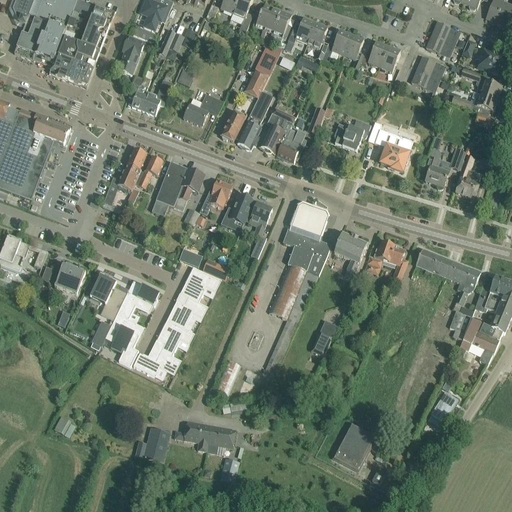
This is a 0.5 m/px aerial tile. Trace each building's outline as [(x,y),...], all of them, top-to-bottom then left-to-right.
[(35,0),(17,0),(13,11),(19,25),(22,19),(27,21),(29,17),(35,0)] [(78,1),(73,0),(42,0),(35,19),(48,24),(43,37),(33,63),(52,70),(71,20),(78,1)] [(205,7),(207,0),(178,0),(178,1),(181,2),(181,0),(187,0),(186,4),(189,5),(191,1),(196,3),(194,7),(197,9),(198,4),(205,7)] [(225,0),(221,11),(233,16),(239,0),(225,0)] [(249,0),(239,0),(233,16),(245,21),(253,2),(249,0)] [(477,11),(481,0),(467,0),(465,6),(469,8),(469,9),(470,11),(473,13),(475,12),(476,11),(477,11)] [(486,21),(495,24),(503,4),(494,0),(493,0),(491,5),(489,4),(487,9),(490,10),(486,21)] [(166,9),(156,5),(147,1),(141,16),(148,19),(144,29),(156,33),(159,24),(161,25),(167,11),(171,12),(174,5),(169,3),(166,9)] [(495,24),(504,28),(511,8),(511,7),(503,4),(495,24)] [(92,20),(96,9),(86,5),(81,16),(92,20)] [(206,20),(213,23),(219,10),(212,7),(206,20)] [(256,30),(263,33),(264,33),(273,9),(267,7),(264,15),(262,14),(261,16),(258,15),(254,25),(257,26),(256,30)] [(115,16),(96,9),(92,20),(80,52),(77,51),(78,56),(78,58),(96,65),(115,16)] [(264,33),(263,33),(261,38),(265,39),(267,34),(272,36),(269,41),(273,42),(275,37),(284,14),(273,9),(264,33)] [(292,17),(284,14),(275,37),(282,40),(284,37),(287,39),(291,29),(288,27),(292,17)] [(33,63),(43,37),(48,24),(35,19),(29,17),(27,21),(22,19),(19,25),(25,27),(14,56),(33,63)] [(49,76),(59,80),(80,23),(71,20),(52,70),(49,76)] [(308,47),(316,27),(312,25),(313,23),(305,20),(304,22),(300,31),(295,41),(308,47)] [(68,83),(78,58),(78,56),(78,55),(78,54),(77,54),(77,53),(77,52),(77,51),(74,50),(83,25),(80,23),(59,80),(68,83)] [(239,35),(245,37),(250,25),(244,23),(239,35)] [(438,26),(433,38),(455,48),(461,35),(437,25),(438,26)] [(320,52),(328,32),(326,31),(326,30),(325,28),(323,28),(322,28),(320,29),(316,27),(308,47),(320,52)] [(133,37),(142,41),(157,47),(160,38),(136,29),(133,37)] [(187,30),(183,39),(193,44),(197,35),(187,30)] [(166,59),(176,36),(169,33),(158,56),(159,57),(158,59),(164,62),(166,59)] [(328,47),(327,48),(325,55),(325,56),(322,63),(327,65),(332,53),(344,58),(352,39),(340,34),(333,49),(328,47)] [(178,55),(184,40),(176,36),(166,59),(174,63),(177,55),(178,55)] [(119,73),(128,76),(132,78),(144,46),(137,44),(138,42),(129,38),(123,53),(126,55),(119,73)] [(455,48),(433,38),(428,51),(427,50),(426,51),(450,60),(455,48)] [(352,39),(344,58),(355,63),(351,72),(357,74),(361,65),(356,63),(364,44),(352,39)] [(460,42),(458,48),(464,51),(467,45),(460,42)] [(470,60),(477,45),(469,42),(462,57),(470,60)] [(255,72),(244,94),(258,101),(261,95),(280,56),(282,51),(265,45),(263,48),(266,50),(255,72)] [(368,65),(380,70),(388,50),(376,45),(368,65)] [(388,50),(380,70),(392,75),(400,55),(388,50)] [(482,70),(488,72),(498,76),(501,67),(499,66),(501,60),(479,52),(476,60),(481,62),(480,65),(482,70)] [(322,63),(325,56),(319,54),(316,61),(322,63)] [(78,58),(68,83),(87,90),(96,65),(78,58)] [(424,61),(418,73),(440,83),(446,70),(422,60),(424,61)] [(463,71),(461,78),(479,84),(481,77),(463,71)] [(177,84),(190,90),(193,82),(192,82),(194,77),(183,72),(177,84)] [(440,83),(418,73),(413,85),(412,85),(435,95),(440,83)] [(145,99),(151,84),(144,81),(140,90),(133,88),(129,99),(135,102),(132,109),(142,113),(148,99),(145,99)] [(148,99),(142,113),(156,118),(160,107),(164,109),(165,108),(169,98),(174,86),(163,83),(157,98),(150,95),(148,100),(148,99)] [(479,88),(477,94),(498,102),(502,90),(482,83),(480,89),(479,88)] [(442,84),(440,89),(447,92),(449,86),(442,84)] [(498,102),(477,94),(476,95),(482,97),(480,102),(476,101),(474,107),(493,114),(498,102)] [(242,137),(237,146),(251,153),(253,148),(255,148),(259,140),(257,139),(258,137),(261,131),(259,130),(262,125),(261,125),(272,101),(261,95),(258,101),(244,133),(242,137)] [(188,112),(184,121),(202,129),(206,120),(208,115),(211,110),(219,114),(224,104),(215,100),(206,96),(202,104),(193,100),(190,107),(188,112)] [(379,97),(376,105),(382,107),(385,99),(379,97)] [(454,99),(451,105),(469,111),(471,105),(454,99)] [(54,143),(64,147),(71,130),(48,122),(48,121),(37,117),(36,117),(21,111),(20,114),(9,109),(10,107),(0,103),(0,191),(31,203),(54,143)] [(273,152),(278,155),(285,140),(286,141),(291,131),(296,121),(290,117),(275,110),(267,127),(270,128),(269,131),(271,132),(266,143),(264,142),(260,150),(263,151),(262,152),(263,153),(263,154),(264,154),(266,155),(266,156),(268,156),(270,156),(271,156),(273,152)] [(240,117),(233,113),(221,138),(233,144),(247,117),(241,115),(240,117)] [(478,115),(475,123),(491,129),(494,121),(478,115)] [(314,116),(307,135),(316,138),(323,119),(314,116)] [(378,119),(373,134),(379,136),(375,147),(386,150),(381,166),(392,170),(392,171),(402,175),(413,145),(402,141),(398,152),(392,150),(398,133),(384,128),(387,122),(378,119)] [(339,126),(338,130),(334,139),(337,140),(335,146),(356,154),(362,140),(366,141),(371,128),(357,122),(354,129),(349,128),(348,130),(339,126)] [(278,155),(277,158),(292,165),(293,161),(297,163),(307,143),(303,141),(306,136),(298,133),(297,134),(291,131),(286,141),(285,140),(278,155)] [(430,172),(429,174),(425,184),(436,188),(437,186),(444,189),(443,190),(444,190),(449,176),(437,172),(440,164),(439,163),(441,159),(441,157),(441,156),(440,155),(439,153),(438,152),(436,151),(432,150),(428,160),(429,161),(426,170),(430,172)] [(125,172),(118,187),(122,189),(130,193),(132,193),(135,187),(141,173),(140,173),(143,166),(147,157),(134,151),(130,160),(127,167),(128,167),(126,172),(125,172)] [(465,155),(456,152),(450,169),(459,172),(465,155)] [(141,173),(135,187),(138,188),(145,191),(152,177),(157,179),(159,174),(163,164),(152,159),(147,168),(144,175),(141,173)] [(461,181),(456,195),(474,201),(475,197),(478,198),(482,188),(479,187),(478,187),(480,181),(482,178),(469,174),(472,165),(466,163),(462,173),(461,174),(459,180),(461,181)] [(205,178),(171,165),(151,214),(164,219),(170,209),(174,210),(180,195),(182,195),(180,201),(188,204),(192,192),(198,195),(205,178)] [(483,185),(490,187),(493,174),(486,172),(483,185)] [(210,192),(200,215),(207,218),(211,206),(223,211),(226,203),(227,203),(233,189),(217,183),(213,194),(211,193),(210,192)] [(132,194),(127,204),(134,207),(140,194),(134,191),(132,194)] [(116,197),(109,194),(105,205),(113,208),(116,197)] [(229,210),(221,227),(230,231),(234,222),(244,226),(253,204),(240,198),(234,212),(229,210)] [(329,214),(300,204),(289,231),(319,242),(329,214)] [(272,212),(257,206),(249,225),(258,229),(255,236),(259,238),(261,239),(272,212)] [(184,224),(193,228),(199,216),(199,215),(190,211),(184,224)] [(186,236),(175,231),(165,253),(176,258),(186,236)] [(327,258),(331,248),(288,232),(283,245),(294,249),(288,267),(269,315),(288,323),(265,375),(274,379),(327,258)] [(195,242),(198,235),(193,233),(190,239),(195,242)] [(0,258),(0,267),(20,275),(21,270),(22,270),(25,262),(25,261),(29,251),(29,250),(30,247),(21,244),(22,241),(9,236),(0,258)] [(339,245),(334,255),(334,256),(344,260),(351,263),(347,272),(346,272),(344,276),(353,280),(355,276),(359,266),(364,256),(368,247),(343,236),(339,245)] [(259,238),(256,245),(263,248),(266,241),(261,239),(259,238)] [(371,258),(365,273),(377,277),(383,263),(397,269),(392,283),(400,286),(409,264),(402,261),(405,253),(382,245),(380,250),(377,249),(374,259),(371,258)] [(34,268),(41,271),(46,257),(39,254),(34,268)] [(419,254),(412,273),(420,276),(428,258),(419,254)] [(428,258),(420,276),(429,280),(436,261),(428,258)] [(189,259),(187,264),(199,269),(202,262),(197,259),(195,262),(189,259)] [(436,261),(429,280),(437,283),(445,264),(436,261)] [(209,262),(204,274),(221,282),(226,270),(209,262)] [(55,289),(77,297),(86,275),(77,271),(78,269),(66,264),(65,267),(63,266),(55,289)] [(445,264),(437,283),(446,287),(453,268),(445,264)] [(453,268),(446,287),(454,290),(462,271),(453,268)] [(48,286),(53,272),(46,269),(41,283),(48,286)] [(190,277),(180,296),(188,300),(199,305),(203,297),(206,290),(216,295),(222,283),(193,270),(193,271),(194,272),(204,276),(200,283),(190,278),(191,278),(190,277)] [(226,270),(221,282),(226,284),(231,272),(226,270)] [(462,271),(454,290),(463,294),(471,275),(462,271)] [(100,278),(92,295),(107,302),(105,307),(106,307),(105,307),(104,310),(118,317),(128,296),(115,289),(117,286),(100,278)] [(487,311),(497,315),(503,300),(505,301),(511,285),(496,279),(490,294),(482,291),(475,312),(486,316),(487,311)] [(118,317),(117,317),(129,323),(136,309),(150,316),(154,308),(155,309),(158,302),(157,301),(159,297),(142,288),(137,299),(129,295),(128,296),(118,317)] [(177,303),(167,323),(186,332),(193,317),(203,322),(208,310),(199,305),(188,300),(185,307),(177,303)] [(352,300),(344,318),(350,321),(358,303),(352,300)] [(497,315),(490,330),(490,331),(503,336),(504,337),(511,318),(511,304),(505,301),(503,300),(497,315)] [(397,309),(389,328),(398,331),(406,313),(397,309)] [(406,313),(398,331),(406,335),(414,317),(406,313)] [(113,345),(111,349),(123,355),(122,357),(119,364),(131,370),(139,353),(133,351),(136,346),(137,346),(137,345),(136,345),(139,340),(140,340),(140,339),(132,335),(136,327),(145,331),(146,331),(145,330),(144,330),(137,327),(129,323),(117,317),(114,323),(113,326),(121,330),(114,344),(113,345)] [(414,317),(406,335),(414,339),(422,321),(414,317)] [(422,321),(414,339),(423,342),(431,324),(422,321)] [(490,330),(471,322),(463,343),(457,357),(463,360),(466,353),(468,354),(472,346),(484,352),(479,364),(487,367),(493,356),(494,356),(503,336),(490,331),(490,330)] [(166,326),(157,343),(165,347),(161,354),(172,359),(177,349),(180,343),(189,348),(190,348),(195,337),(190,334),(186,332),(167,323),(166,326)] [(431,324),(423,342),(431,346),(439,328),(431,324)] [(101,325),(92,345),(102,350),(106,342),(106,341),(111,330),(101,325)] [(439,328),(431,346),(440,350),(448,332),(439,328)] [(320,334),(311,354),(324,359),(332,339),(320,334)] [(379,348),(371,366),(380,370),(388,352),(379,348)] [(388,352),(380,370),(388,374),(396,356),(388,352)] [(140,356),(134,369),(156,380),(160,371),(167,375),(174,379),(182,364),(172,359),(161,354),(156,364),(149,361),(149,360),(148,359),(148,360),(144,359),(144,358),(144,357),(143,358),(140,356)] [(396,356),(388,374),(396,378),(405,360),(396,356)] [(405,360),(396,378),(405,382),(413,363),(405,360)] [(240,368),(226,362),(212,396),(226,402),(240,368)] [(413,363),(405,382),(413,385),(421,367),(413,363)] [(421,367),(413,385),(422,389),(430,371),(421,367)] [(445,394),(431,416),(444,425),(458,402),(445,394)] [(244,404),(230,406),(232,417),(245,415),(244,404)] [(266,417),(265,426),(276,427),(277,418),(266,417)] [(61,419),(54,432),(64,438),(71,424),(61,419)] [(184,442),(184,444),(198,446),(197,453),(205,455),(210,429),(187,425),(186,435),(184,442)] [(333,462),(358,475),(376,441),(351,428),(333,462)] [(210,429),(205,455),(217,457),(218,450),(233,453),(235,443),(237,433),(210,429)] [(144,461),(163,465),(170,436),(151,431),(144,461)] [(378,441),(372,453),(377,455),(383,444),(379,442),(378,441)] [(220,483),(234,487),(240,464),(225,461),(220,483)] [(372,483),(380,487),(385,477),(378,473),(372,483)]
